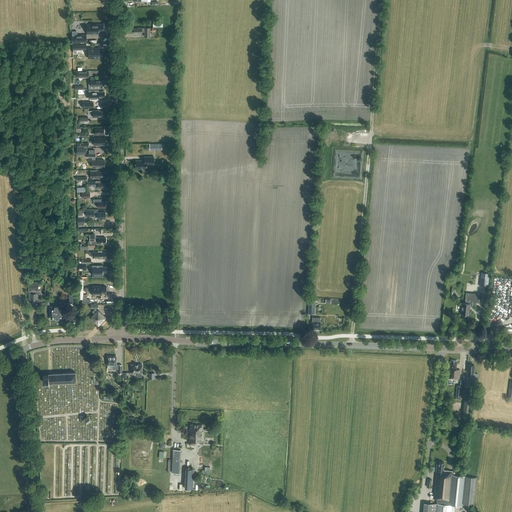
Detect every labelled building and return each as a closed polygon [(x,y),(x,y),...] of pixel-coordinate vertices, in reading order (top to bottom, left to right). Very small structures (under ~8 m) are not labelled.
[(98,24),(87,24),(87,33),(98,33),(98,31),(103,31),(103,24),(98,24)] [(150,37),(150,27),(144,27),(144,28),(142,28),(142,27),(138,27),(138,28),(134,28),(134,33),(138,33),(138,34),(142,34),(142,32),(144,32),(145,37),(150,37)] [(77,31),(72,31),(72,35),(72,42),(86,42),(86,35),(77,35),(77,31)] [(98,51),(98,48),(90,48),(90,53),(92,53),(92,58),(98,58),(100,58),(100,57),(104,57),(104,52),(102,52),(102,51),(98,51)] [(90,83),(88,83),(88,88),(95,88),(95,86),(98,86),(105,86),(105,80),(103,80),(103,79),(90,79),(90,83)] [(88,99),(88,89),(84,89),(84,86),(76,86),(76,88),(83,89),(83,99),(88,99)] [(95,159),(95,154),(95,150),(89,150),(89,154),(87,154),(87,157),(92,157),(92,159),(92,167),(99,167),(105,167),(105,166),(105,164),(104,160),(101,160),(101,159),(95,159)] [(154,164),(154,157),(144,157),(144,160),(136,160),(136,163),(135,164),(135,168),(142,168),(143,169),(143,170),(144,171),(146,170),(147,168),(147,164),(154,164)] [(101,201),(101,199),(93,199),(93,204),(97,204),(98,207),(105,207),(105,201),(101,201)] [(98,212),(98,210),(79,210),(79,215),(86,215),(86,216),(94,216),(94,215),(97,215),(97,218),(106,218),(105,212),(98,212)] [(95,237),(95,234),(90,235),(90,241),(87,241),(87,245),(82,245),(82,243),(79,243),(79,250),(88,250),(90,250),(90,248),(95,248),(95,243),(98,243),(102,243),(106,243),(106,238),(102,238),(102,237),(95,237)] [(103,265),(92,265),(92,274),(102,274),(102,272),(106,272),(106,267),(103,267),(103,265)] [(488,287),(489,278),(480,277),(479,286),(488,287)] [(37,283),(37,282),(29,282),(29,302),(36,302),(36,303),(39,304),(41,304),(41,302),(45,302),(45,299),(43,299),(41,297),(41,291),(39,291),(39,282),(37,283)] [(92,286),(92,295),(101,295),(101,293),(106,293),(106,287),(101,287),(101,286),(92,286)] [(479,303),(480,294),(466,292),(465,301),(465,303),(462,303),(460,314),(464,314),(464,315),(467,317),(467,318),(471,311),(469,310),(470,305),(476,306),(476,302),(479,303)] [(54,306),(50,306),(51,319),(64,318),(63,311),(66,311),(66,305),(63,305),(57,306),(57,303),(54,304),(54,306)] [(98,311),(95,308),(92,311),(95,314),(91,318),(99,326),(106,318),(98,310),(98,311)] [(320,321),(320,317),(312,317),(312,321),(311,321),(311,329),(321,330),(321,321),(320,321)] [(118,365),(116,365),(116,356),(107,356),(107,365),(107,368),(113,368),(113,369),(118,369),(118,373),(122,373),(122,365),(118,365)] [(456,369),(457,360),(451,360),(451,362),(450,361),(448,378),(459,379),(460,370),(456,369)] [(143,364),(131,364),(131,373),(137,373),(137,377),(141,377),(141,373),(143,373),(143,364)] [(470,378),(478,378),(478,373),(475,373),(475,368),(474,368),(474,365),(468,364),(467,373),(470,373),(470,378)] [(76,382),(76,372),(50,374),(48,374),(48,375),(43,376),(43,382),(49,381),(49,383),(75,382),(76,382)] [(468,419),(470,401),(464,400),(461,419),(468,419)] [(129,417),(129,414),(124,414),(124,423),(135,423),(135,417),(129,417)] [(202,431),(202,428),(202,425),(191,424),(190,430),(189,430),(189,443),(202,444),(203,431),(202,431)] [(180,473),(181,450),(173,449),(172,473),(180,473)] [(444,462),(439,462),(439,464),(437,464),(436,474),(435,474),(433,498),(437,499),(436,503),(428,503),(427,503),(426,503),(424,505),(423,507),(422,511),(453,511),(455,505),(463,506),(463,504),(474,505),(477,477),(455,476),(455,471),(444,470),(444,462)] [(193,469),(186,468),(185,489),(193,489),(193,469)]
